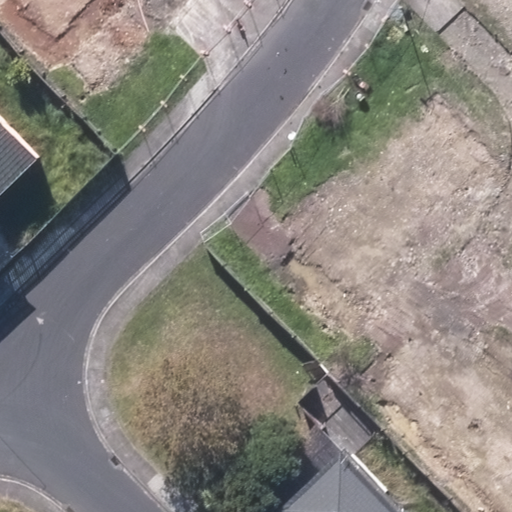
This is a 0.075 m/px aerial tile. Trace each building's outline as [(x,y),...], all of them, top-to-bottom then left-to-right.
[(145,0),(7,0),(104,99),(175,30),(145,0)] [(0,187),(45,145),(0,97),(0,187)] [(318,189),(329,201),(262,264),(329,335),(506,169),(440,98),(355,177),(344,165),(318,189)] [(511,511),(511,374),(439,299),(358,378),(488,511),(511,511)] [(305,511),(420,511),(356,442),(294,500),(305,511)]
